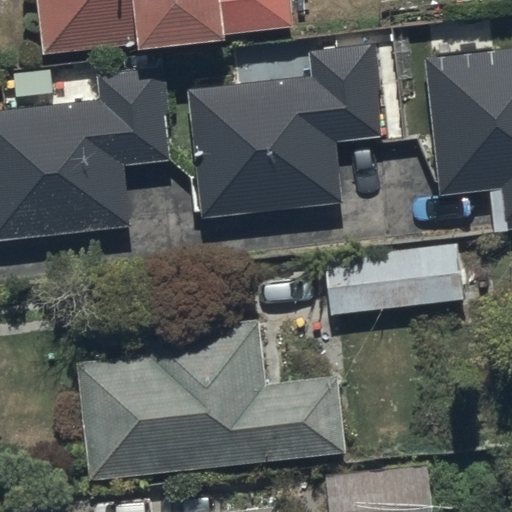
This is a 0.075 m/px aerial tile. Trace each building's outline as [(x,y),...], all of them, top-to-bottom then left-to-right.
[(36,0),(42,52),(137,43),(138,50),(225,42),(224,34),(295,27),(292,0),(36,0)] [(309,77),(185,90),(199,219),(342,203),(336,143),(382,138),(371,40),(306,47),(309,77)] [(511,47),(425,57),(441,196),(505,189),(509,229),(511,228),(511,47)] [(98,100),(0,110),(0,239),(128,227),(121,161),(169,156),(160,67),(95,74),(98,100)] [(458,239),(325,253),(331,313),(465,299),(458,239)] [(149,356),(77,363),(89,481),(347,455),(339,376),(265,384),(259,326),(147,337),(149,356)] [(432,511),(426,462),(326,473),(330,511),(432,511)]
